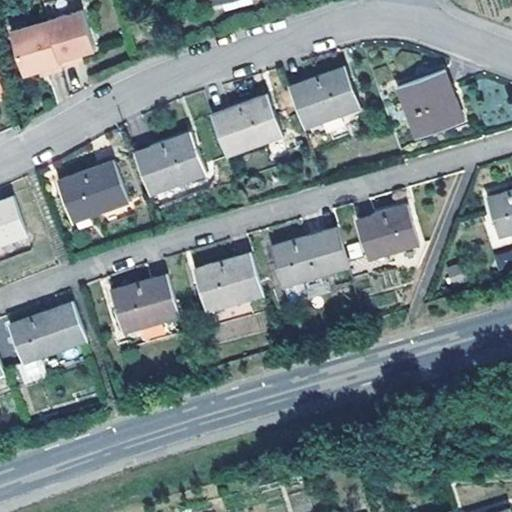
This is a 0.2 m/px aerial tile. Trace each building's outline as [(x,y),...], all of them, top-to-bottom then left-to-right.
[(89,12),(53,23),(53,24),(68,70),(84,65),(82,59),(88,57),(102,53),(89,12)] [(54,78),(69,73),(68,70),(53,24),(17,36),(31,79),(52,72),(54,78)] [(0,92),(10,88),(0,61),(0,92)] [(293,87),(308,128),(363,108),(348,67),(293,87)] [(448,67),(441,70),(452,98),(459,96),(448,67)] [(467,119),(459,96),(452,98),(441,70),(402,85),(420,136),(467,119)] [(271,94),(215,114),(220,125),(230,154),(286,134),(271,94)] [(140,152),(155,193),(210,173),(195,132),(140,152)] [(63,179),(78,220),(133,200),(118,159),(63,179)] [(500,236),(511,232),(511,190),(489,197),(500,236)] [(0,203),(0,246),(28,237),(14,199),(0,203)] [(359,219),(370,258),(422,241),(411,203),(359,219)] [(285,286),(351,267),(339,227),(274,246),(285,286)] [(511,249),(494,255),(497,268),(511,263),(511,249)] [(266,295),(253,252),(196,270),(208,311),(266,295)] [(126,332),(181,316),(169,276),(113,291),(126,332)] [(23,364),(89,342),(75,304),(10,326),(23,364)]
